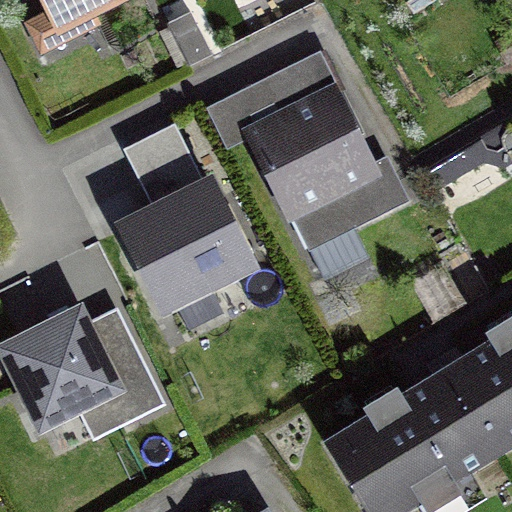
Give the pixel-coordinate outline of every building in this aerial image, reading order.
[(33,0),(50,34),(118,0),(33,0)] [(386,159),(370,167),(334,93),(251,135),(307,248),(405,199),(386,159)] [(190,155),(175,124),(123,149),(139,181),(190,155)] [(206,186),(128,226),(168,306),(247,267),(206,186)] [(131,419),(163,403),(116,310),(87,325),(80,311),(2,349),(41,427),(116,390),(131,419)] [(511,337),(325,449),(362,511),(409,511),(511,451),(511,337)]
